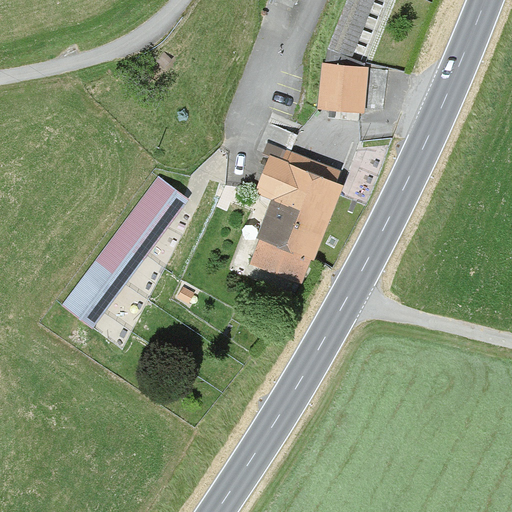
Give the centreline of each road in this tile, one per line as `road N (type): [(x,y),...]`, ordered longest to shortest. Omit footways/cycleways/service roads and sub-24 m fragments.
road 1 (secondary): [(484,0),(347,298)]
road 2 (secondary): [(347,298),(213,511)]
road 3 (residential): [(347,298),(511,340)]
